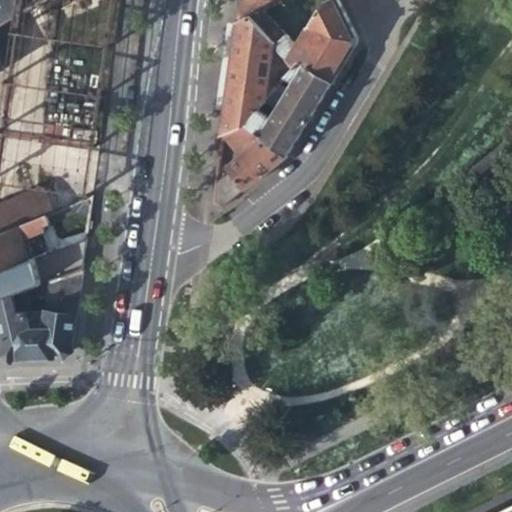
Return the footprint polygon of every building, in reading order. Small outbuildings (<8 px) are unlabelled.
[(0,0),(0,27),(53,0),(0,0)] [(275,0),(240,0),(238,17),(247,13),(261,7),(275,0)] [(247,13),(287,45),(330,81),(344,60),(354,44),(354,33),(337,0),(320,0),(303,24),(299,21),(295,25),(299,29),(294,36),(261,7),(247,13)] [(287,45),(247,13),(238,17),(228,85),(222,132),(234,116),(248,98),(254,89),(268,70),(274,62),(287,45)] [(260,108),(248,98),(234,116),(285,152),(311,111),(330,81),(287,45),(274,62),(283,70),(277,77),(268,70),(254,89),(267,99),(260,108)] [(229,171),(215,185),(212,202),(220,207),(253,179),(285,152),(234,116),(222,132),(221,135),(239,155),(225,167),(229,171)] [(42,186),(0,203),(0,232),(44,214),(53,210),(42,186)] [(89,220),(92,194),(74,201),(53,210),(44,214),(48,222),(48,223),(75,211),(89,220)] [(39,226),(48,222),(44,214),(0,232),(0,297),(10,294),(34,285),(37,285),(41,283),(31,258),(41,253),(33,233),(40,231),(39,226)] [(46,299),(45,309),(75,315),(79,288),(82,268),(49,280),(46,299)] [(36,297),(46,299),(49,280),(41,283),(37,285),(36,297)] [(15,305),(10,294),(0,297),(0,343),(2,353),(6,355),(10,357),(34,355),(62,356),(71,349),(75,315),(45,309),(29,311),(29,304),(15,305)] [(511,511),(511,503),(493,511),(511,511)]
